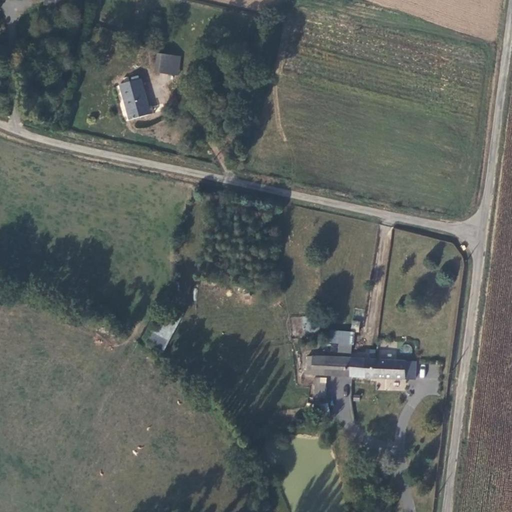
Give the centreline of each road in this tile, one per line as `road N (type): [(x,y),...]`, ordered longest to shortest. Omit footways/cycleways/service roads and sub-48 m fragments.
road 1 (unclassified): [(482,234),(75,148),(0,123)]
road 2 (unclassified): [(482,234),(444,511)]
road 3 (unclassified): [(511,11),(482,234)]
